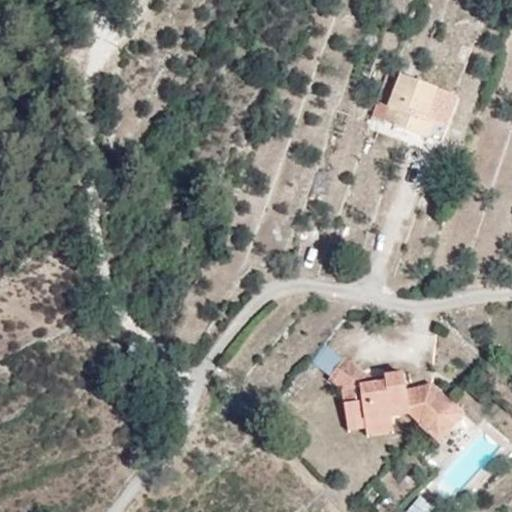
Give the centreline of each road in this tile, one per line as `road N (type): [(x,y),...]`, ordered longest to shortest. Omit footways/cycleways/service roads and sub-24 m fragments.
road 1 (residential): [(194,394),(116,304),(97,239),(89,93),(99,0)]
road 2 (residential): [(194,394),(210,357),(266,293),(299,285),(424,305),(511,292)]
road 3 (unknown): [(362,294),(477,100),(471,81),(396,49)]
road 4 (residential): [(114,511),(179,437),(194,394)]
